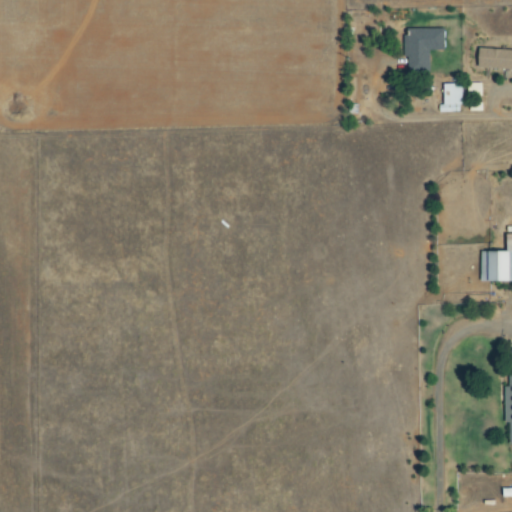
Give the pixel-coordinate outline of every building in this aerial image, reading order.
[(447,51),(446,29),(410,29),(410,36),(404,36),(404,59),(408,59),(408,73),(431,73),(431,51),(447,51)] [(511,50),(481,50),(481,69),(511,69),(511,50)] [(463,84),(445,84),(446,107),(463,107),(463,84)] [(483,252),(482,282),(511,282),(511,235),(511,253),(483,252)] [(511,371),(506,372),(507,386),(502,386),(502,423),(507,423),(508,444),(511,443),(511,371)]
